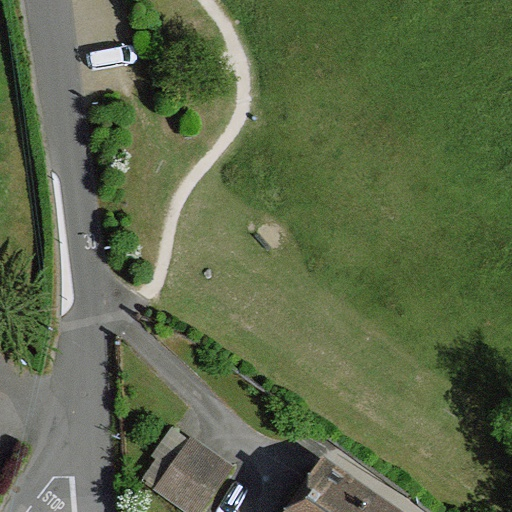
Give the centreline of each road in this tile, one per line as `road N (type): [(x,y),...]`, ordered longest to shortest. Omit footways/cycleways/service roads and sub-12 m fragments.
road 1 (residential): [(99,464),(48,0)]
road 2 (unknown): [(89,347),(157,369),(244,440)]
